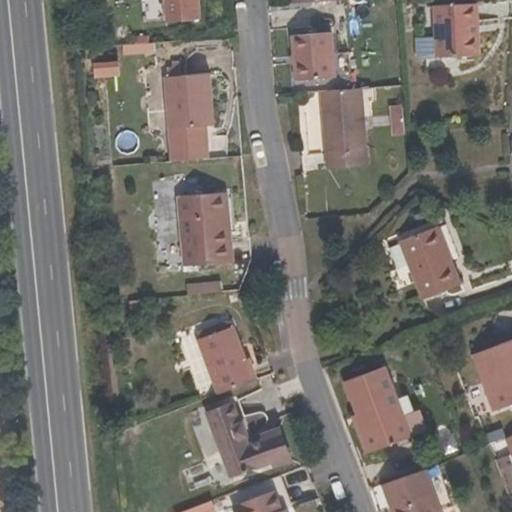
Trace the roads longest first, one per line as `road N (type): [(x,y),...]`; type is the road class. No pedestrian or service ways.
road 1 (residential): [(359,511),(314,397),(255,0)]
road 2 (secondary): [(13,0),(61,511)]
